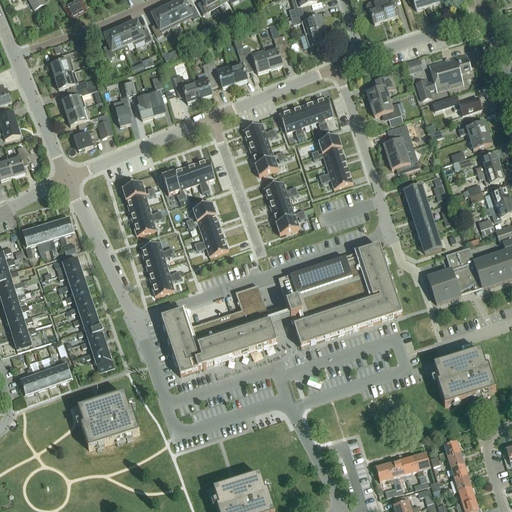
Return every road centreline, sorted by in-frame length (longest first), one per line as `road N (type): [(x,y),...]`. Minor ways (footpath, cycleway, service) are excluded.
road 1 (residential): [(134,318),(391,234),(381,203)]
road 2 (residential): [(67,179),(212,118)]
road 3 (residential): [(13,57),(159,0)]
road 4 (residential): [(134,318),(67,179)]
road 5 (residential): [(338,67),(381,203)]
road 6 (residential): [(257,249),(212,118)]
road 7 (residential): [(212,118),(338,67)]
road 8 (residential): [(67,179),(13,57)]
road 9 (residential): [(362,57),(486,16)]
